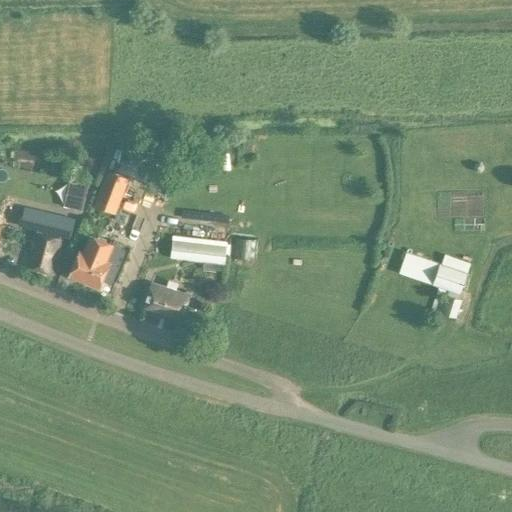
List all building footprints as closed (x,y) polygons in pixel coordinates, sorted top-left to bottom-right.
[(96,206),(115,214),(128,180),(109,173),(96,206)] [(59,197),(78,205),(87,181),(68,174),(59,197)] [(53,276),(62,241),(62,240),(60,240),(61,236),(71,238),(76,220),(25,208),(21,226),(39,231),(38,235),(34,234),(26,268),(53,276)] [(91,236),(84,253),(80,251),(70,276),(100,289),(104,278),(117,283),(123,269),(110,264),(106,262),(113,245),(91,236)] [(224,271),(225,265),(227,248),(174,242),(172,259),(205,262),(205,269),(224,271)] [(467,275),(440,265),(407,254),(400,274),(460,294),(467,275)] [(144,308),(182,320),(190,297),(152,285),(144,308)] [(448,297),(442,316),(456,319),(462,301),(448,297)]
